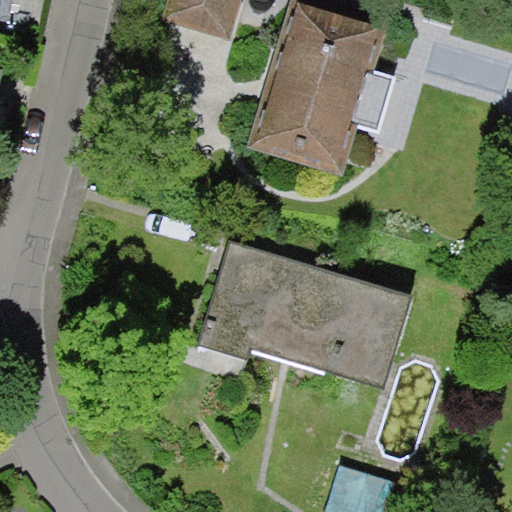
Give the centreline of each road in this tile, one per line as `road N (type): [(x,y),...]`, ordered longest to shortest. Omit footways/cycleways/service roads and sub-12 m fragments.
road 1 (residential): [(24,300),(89,0)]
road 2 (residential): [(83,511),(40,441),(24,300)]
